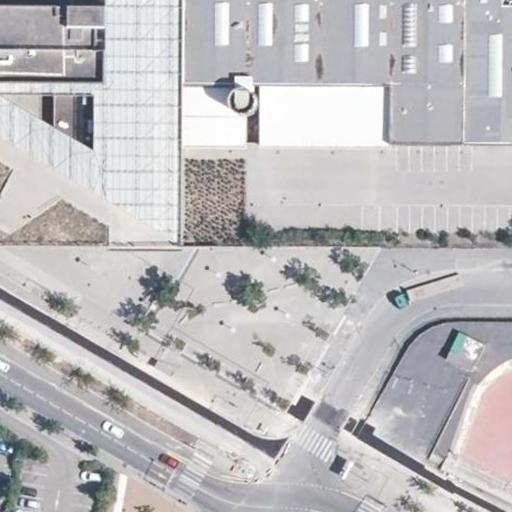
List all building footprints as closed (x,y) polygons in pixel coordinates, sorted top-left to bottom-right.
[(107,82),(0,83),(0,137),(148,215),(184,237),(186,143),(186,86),(187,0),(107,0),(107,56),(107,82)] [(249,87),(267,87),(394,88),(466,89),(466,145),(511,145),(511,0),(187,0),(186,86),(249,87)] [(52,14),(0,14),(0,83),(107,82),(107,56),(90,56),(90,23),(81,23),(81,35),(52,35),(52,14)] [(249,144),(249,87),(186,86),(186,143),(249,144)] [(393,145),(394,88),(267,87),(266,144),(393,145)] [(466,89),(394,88),(393,145),(466,145),(466,89)] [(397,150),(398,195),(442,194),(441,149),(397,150)] [(462,333),(449,359),(473,371),(486,345),(462,333)] [(164,511),(136,496),(127,511),(164,511)]
